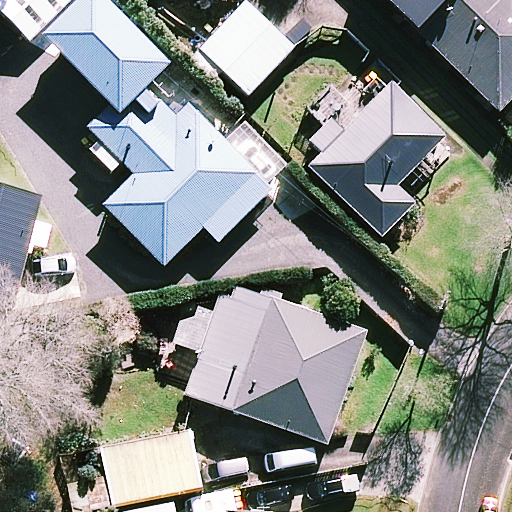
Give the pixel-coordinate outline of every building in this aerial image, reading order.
[(70,0),(0,0),(0,14),(29,43),(70,0)] [(97,0),(80,0),(41,41),(108,107),(76,139),(110,174),(119,165),(133,179),(103,209),(161,268),(201,230),(215,244),(288,173),(243,127),(223,146),(182,104),(193,92),(177,75),(165,87),(156,77),(166,67),(97,0)] [(511,0),(381,0),(496,113),(511,97),(511,0)] [(291,51),(243,6),(199,52),(248,97),(291,51)] [(441,141),(388,89),(338,140),(325,128),(309,144),(321,157),(308,170),(379,240),(411,207),(394,190),(441,141)] [(39,199),(0,189),(0,300),(13,304),(39,199)] [(197,307),(193,318),(176,329),(169,350),(195,359),(182,397),(324,447),(367,324),(257,289),(254,298),(232,291),(229,302),(216,298),(211,312),(197,307)] [(389,391),(369,383),(350,432),(370,440),(389,391)] [(80,417),(50,423),(60,475),(90,469),(80,417)] [(188,432),(98,449),(104,476),(67,483),(72,511),(87,511),(199,491),(188,432)]
